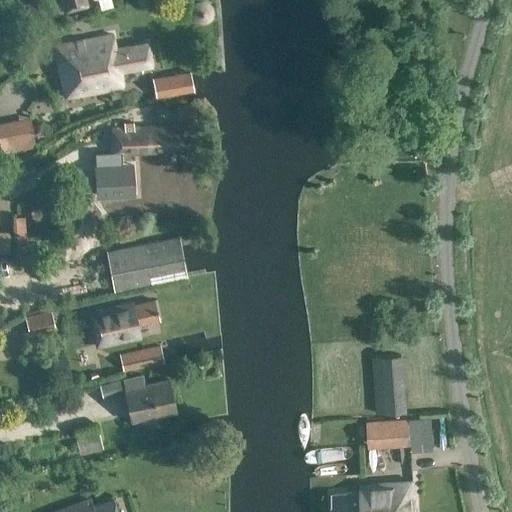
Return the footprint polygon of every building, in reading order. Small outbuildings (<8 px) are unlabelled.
[(61,0),(65,11),(87,5),(85,0),(61,0)] [(117,71),(149,64),(144,44),(113,50),(110,35),(55,46),(65,96),(120,85),(117,71)] [(189,73),(155,79),(158,97),(192,91),(189,73)] [(193,105),(176,106),(177,117),(194,116),(193,105)] [(29,117),(0,122),(0,152),(0,153),(35,146),(29,117)] [(123,122),(123,129),(111,130),(112,152),(164,149),(164,147),(180,146),(179,126),(133,128),(133,122),(123,122)] [(81,170),(105,172),(106,147),(82,146),(81,170)] [(106,251),(114,292),(186,277),(177,237),(106,251)] [(0,264),(0,303),(1,306),(16,302),(6,263),(0,264)] [(19,297),(30,295),(27,274),(16,276),(19,297)] [(88,312),(95,346),(139,336),(137,324),(159,319),(154,300),(132,305),(132,302),(88,312)] [(50,310),(24,316),(29,337),(55,330),(50,310)] [(123,355),(128,374),(161,365),(157,346),(123,355)] [(401,354),(373,356),(377,412),(405,410),(401,354)] [(100,381),(117,379),(116,368),(99,369),(100,381)] [(144,382),(142,375),(98,385),(101,398),(124,393),(130,420),(175,409),(168,377),(144,382)] [(408,417),(365,420),(367,447),(410,444),(408,417)] [(408,417),(410,444),(410,449),(425,439),(428,439),(427,417),(408,417)] [(78,452),(102,447),(97,425),(73,430),(78,452)] [(358,483),(359,490),(336,493),(337,511),(413,511),(410,478),(358,483)] [(89,499),(53,511),(117,511),(112,497),(91,505),(89,499)]
